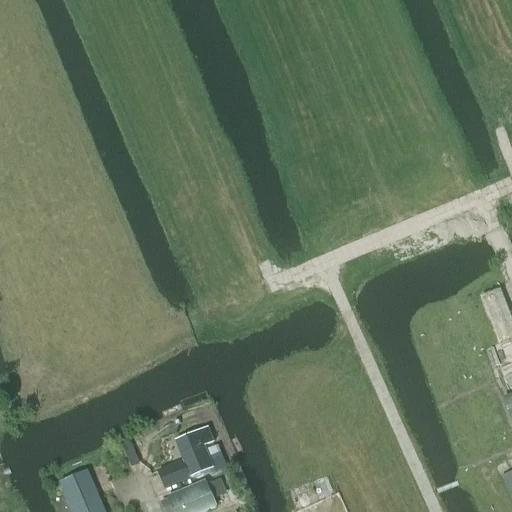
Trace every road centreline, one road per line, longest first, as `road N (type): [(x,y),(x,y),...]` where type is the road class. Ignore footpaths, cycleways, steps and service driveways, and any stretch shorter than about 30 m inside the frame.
road 1 (track): [(265,263),(278,282),(511,184)]
road 2 (track): [(324,264),(435,511)]
